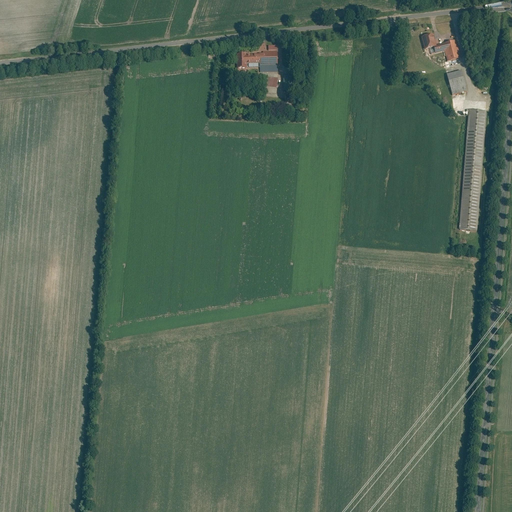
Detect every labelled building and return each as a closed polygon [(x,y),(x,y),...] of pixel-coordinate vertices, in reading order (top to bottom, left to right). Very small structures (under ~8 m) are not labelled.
[(447,56),(445,57),(446,62),(462,58),(457,40),(438,45),(436,35),(423,38),(427,51),(432,49),(433,55),(446,52),(447,56)] [(239,55),(239,69),(261,69),(261,72),(279,72),(278,51),(260,51),(260,54),(239,55)] [(425,63),(430,80),(450,74),(446,62),(445,57),(425,63)] [(449,76),(453,96),(468,92),(463,72),(449,76)] [(285,77),(285,91),(294,91),(294,76),(285,77)] [(265,77),(264,87),(278,89),(279,79),(265,77)] [(479,230),(487,110),(469,109),(460,229),(479,230)]
